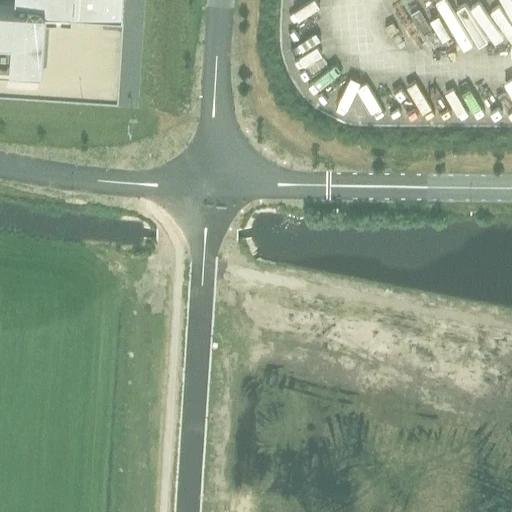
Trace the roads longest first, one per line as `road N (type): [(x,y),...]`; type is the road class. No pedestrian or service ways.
road 1 (tertiary): [(210,184),(192,511)]
road 2 (tertiary): [(511,187),(210,184)]
road 3 (tertiary): [(0,165),(97,184),(210,184)]
road 4 (tertiary): [(210,184),(220,0)]
